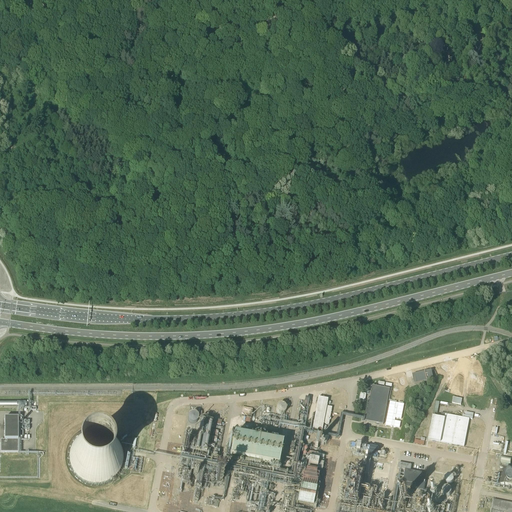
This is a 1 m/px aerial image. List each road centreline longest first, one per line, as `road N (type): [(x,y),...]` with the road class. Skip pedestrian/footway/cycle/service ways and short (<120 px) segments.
road 1 (primary): [(511,255),(296,307),(215,317),(139,319),(0,305)]
road 2 (primary): [(0,322),(103,334),(261,329),(511,272)]
